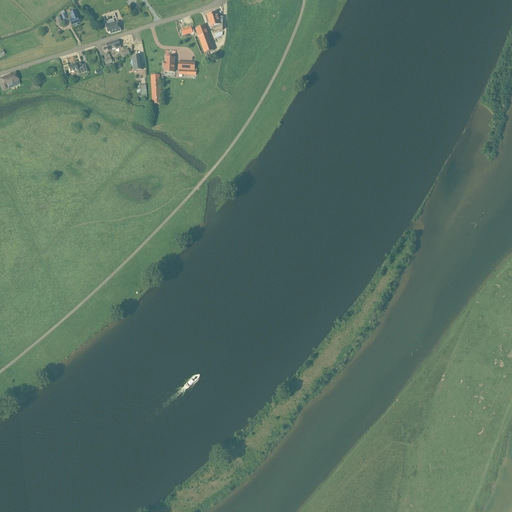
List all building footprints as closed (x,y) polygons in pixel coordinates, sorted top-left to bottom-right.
[(64,20),(67,19),(64,11),(61,13),(62,16),(58,17),(59,23),(64,21),(64,20)] [(80,23),(75,11),(72,12),(73,16),(69,17),(72,26),(80,23)] [(215,13),(214,12),(212,13),(211,14),(207,15),(213,34),(223,31),(223,17),(219,17),(218,14),(217,14),(217,12),(215,13)] [(111,34),(120,31),(118,22),(115,23),(113,19),(108,21),(109,24),(106,25),(108,33),(110,32),(111,34)] [(200,40),(204,51),(200,52),(201,55),(214,50),(205,26),(196,29),(198,36),(194,38),(196,41),(200,40)] [(121,48),(118,40),(106,44),(108,52),(121,48)] [(121,52),(124,57),(130,54),(127,48),(121,52)] [(142,70),(140,56),(132,57),(134,71),(142,70)] [(165,72),(174,73),(175,58),(166,57),(166,63),(164,62),(164,67),(165,67),(165,72)] [(110,64),(113,63),(111,58),(104,60),(106,65),(107,67),(111,66),(110,64)] [(195,63),(179,62),(178,70),(179,70),(179,75),(196,76),(197,71),(194,71),(195,63)] [(88,72),(85,64),(82,65),(81,63),(69,66),(71,73),(77,71),(78,75),(88,72)] [(15,73),(1,79),(3,85),(0,86),(3,92),(9,89),(8,85),(18,81),(15,73)] [(162,104),(160,75),(151,75),(152,104),(162,104)] [(147,93),(146,85),(140,85),(140,86),(138,86),(138,90),(140,90),(141,94),(147,93)]
